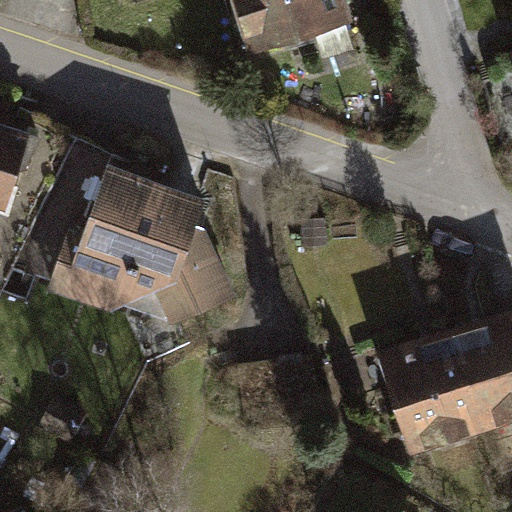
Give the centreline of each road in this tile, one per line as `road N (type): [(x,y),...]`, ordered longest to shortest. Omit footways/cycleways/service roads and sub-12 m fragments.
road 1 (residential): [(0,59),(436,205)]
road 2 (residential): [(422,0),(447,82),(452,146),(436,205)]
